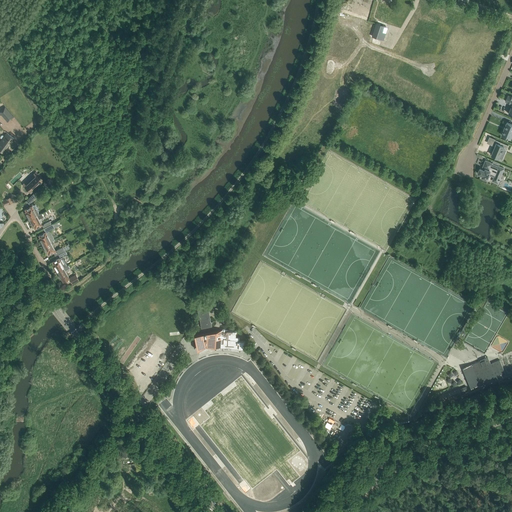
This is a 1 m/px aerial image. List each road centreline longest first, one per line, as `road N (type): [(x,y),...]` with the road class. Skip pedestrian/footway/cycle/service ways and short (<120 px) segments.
road 1 (unclassified): [(217,511),(51,302)]
road 2 (tertiary): [(346,511),(404,454),(511,418)]
road 3 (track): [(126,203),(113,220),(106,260),(51,302),(20,343)]
